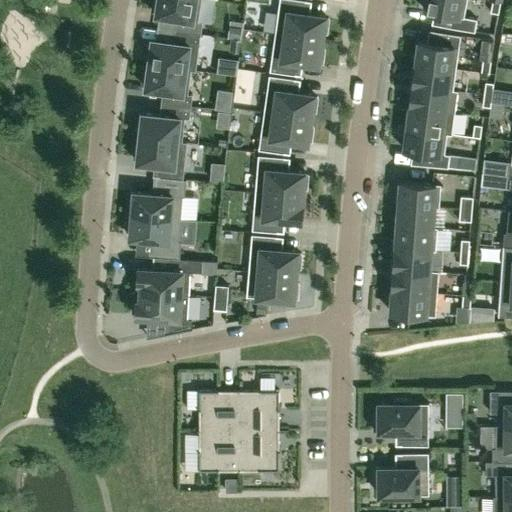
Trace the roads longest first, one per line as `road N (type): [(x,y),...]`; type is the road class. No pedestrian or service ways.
road 1 (residential): [(120,0),(83,310),(87,344),(97,355),(131,362),(340,322)]
road 2 (residential): [(381,0),(340,322)]
road 3 (residential): [(340,322),(339,511)]
